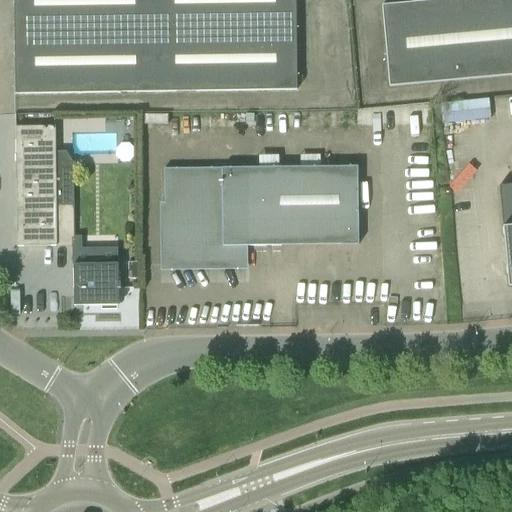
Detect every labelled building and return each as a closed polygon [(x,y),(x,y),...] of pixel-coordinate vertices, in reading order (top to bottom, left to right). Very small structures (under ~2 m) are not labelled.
[(295,0),(13,0),(15,95),(297,91),(295,0)] [(389,87),(511,75),(511,0),(447,0),(382,6),(389,87)] [(494,97),(446,99),(447,121),(495,119),(494,97)] [(56,153),(55,127),(15,127),(17,247),(74,247),(74,206),(73,163),(65,153),(56,153)] [(165,266),(243,265),(243,247),(358,245),(357,167),(164,170),(165,266)] [(508,287),(511,286),(511,185),(499,186),(508,287)] [(128,280),(137,279),(137,263),(128,263),(128,280)] [(74,307),(118,306),(117,265),(73,266),(74,307)]
